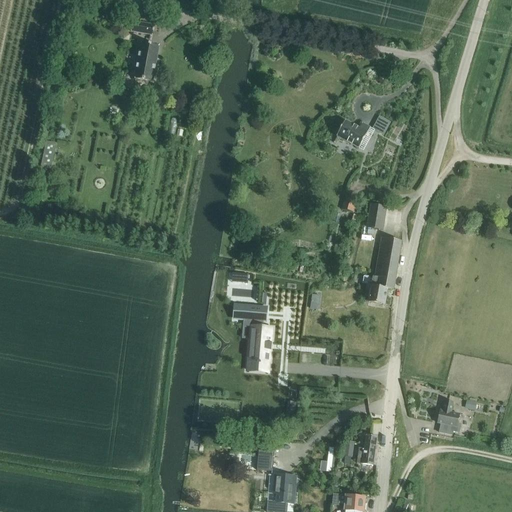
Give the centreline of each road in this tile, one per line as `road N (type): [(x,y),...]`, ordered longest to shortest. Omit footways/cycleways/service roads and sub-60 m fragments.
road 1 (track): [(0,214),(19,202),(61,0)]
road 2 (residential): [(379,511),(397,343)]
road 3 (track): [(511,460),(420,454),(387,511)]
road 4 (unclassified): [(397,343),(427,194)]
